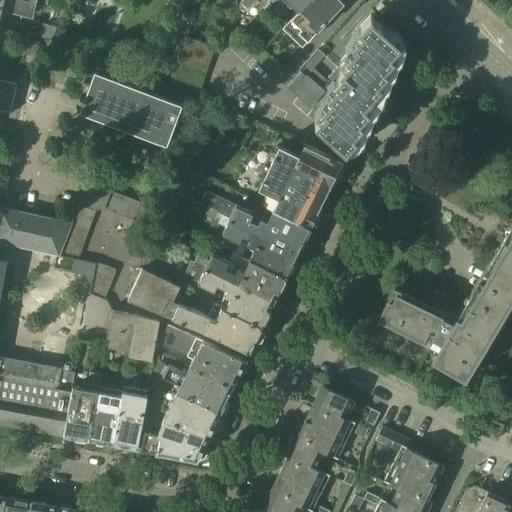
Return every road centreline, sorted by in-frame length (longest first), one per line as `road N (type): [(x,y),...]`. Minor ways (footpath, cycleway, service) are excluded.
road 1 (residential): [(298,346),(402,139),(487,52)]
road 2 (residential): [(0,465),(217,508)]
road 3 (residential): [(471,441),(396,392),(298,346)]
road 4 (residential): [(217,508),(298,346)]
